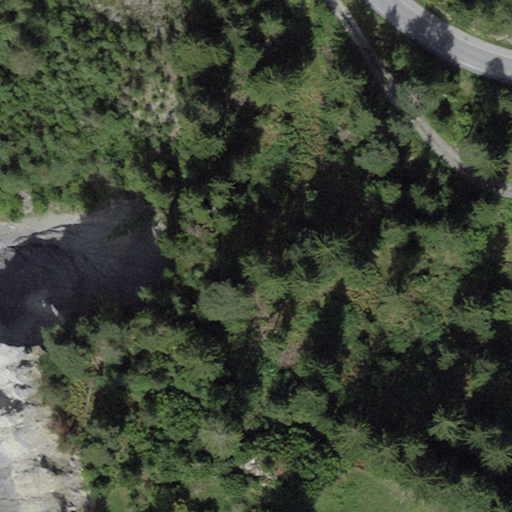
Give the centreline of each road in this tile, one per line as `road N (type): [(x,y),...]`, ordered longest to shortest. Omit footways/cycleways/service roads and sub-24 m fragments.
road 1 (track): [(328,0),(421,155),(463,185),(511,195)]
road 2 (residential): [(387,0),(445,41),(511,68)]
